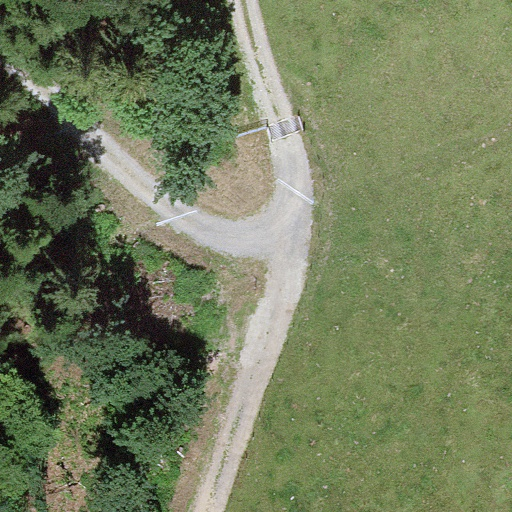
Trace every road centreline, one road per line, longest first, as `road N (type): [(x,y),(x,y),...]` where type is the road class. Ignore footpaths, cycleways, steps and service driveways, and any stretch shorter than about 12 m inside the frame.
road 1 (track): [(274,225),(226,236),(183,224),(0,44)]
road 2 (track): [(274,225),(284,292),(210,511)]
road 3 (track): [(244,0),(298,189),(274,225)]
